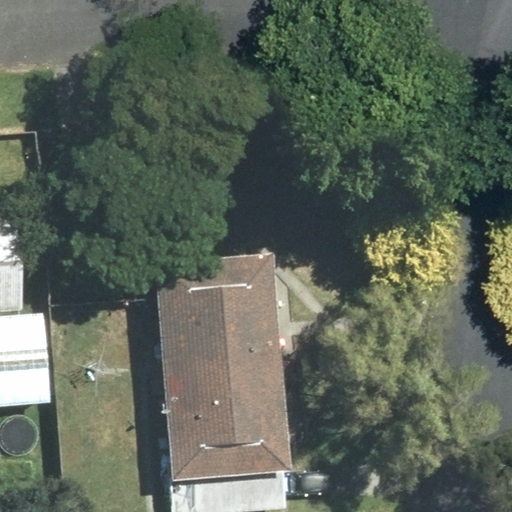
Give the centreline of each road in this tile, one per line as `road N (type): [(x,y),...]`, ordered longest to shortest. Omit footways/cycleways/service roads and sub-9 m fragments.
road 1 (residential): [(475,511),(474,418),(511,1)]
road 2 (residential): [(0,5),(511,1)]
